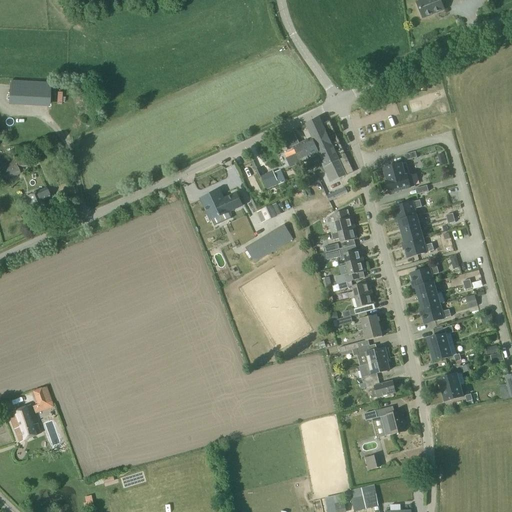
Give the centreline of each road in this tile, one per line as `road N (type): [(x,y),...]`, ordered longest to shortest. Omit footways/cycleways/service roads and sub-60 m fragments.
road 1 (unclassified): [(429,511),(424,426),(339,101)]
road 2 (residential): [(0,258),(339,101)]
road 3 (unclassified): [(339,101),(511,14)]
